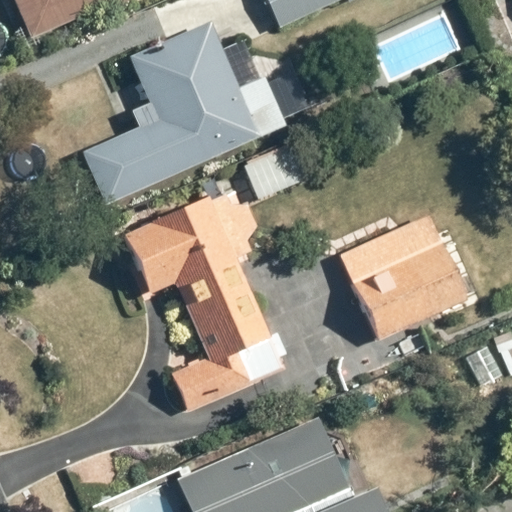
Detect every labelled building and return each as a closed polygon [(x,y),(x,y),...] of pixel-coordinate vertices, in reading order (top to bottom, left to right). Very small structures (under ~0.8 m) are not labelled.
[(16,0),(32,35),(112,0),(16,0)] [(267,0),(280,26),(334,0),(343,0),(346,5),(356,0),(267,0)] [(237,85),(208,23),(128,60),(146,99),(76,132),(109,204),(282,124),(260,75),(237,85)] [(279,139),(236,162),(257,200),(299,177),(279,139)] [(239,180),(122,227),(148,292),(180,280),(208,349),(165,367),(184,413),(295,369),(247,249),(264,242),(239,180)] [(425,210),(338,252),(384,348),(453,315),(454,317),(485,302),(449,226),(436,232),(425,210)] [(386,511),(337,402),(174,475),(191,511),(386,511)]
